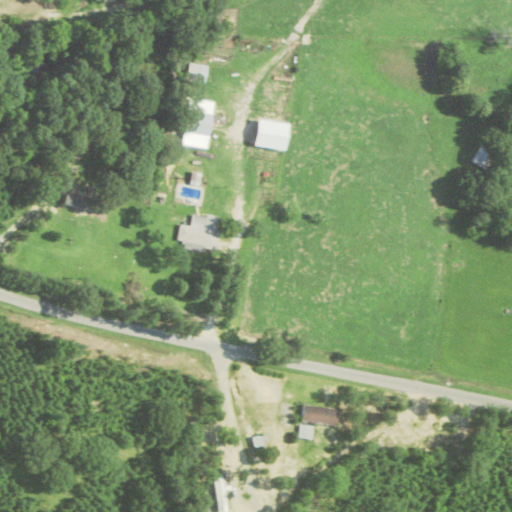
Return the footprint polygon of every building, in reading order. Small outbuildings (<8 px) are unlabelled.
[(205,87),(207,55),(189,54),(187,86),(205,87)] [(486,75),(494,75),(494,81),(511,80),(511,64),(486,65),(486,75)] [(183,131),(208,138),(214,116),(189,109),(183,131)] [(74,165),(81,167),(85,157),(77,154),(74,165)] [(180,225),(176,247),(215,254),(221,218),(193,213),(190,227),(180,225)] [(339,408),(302,406),(301,424),(338,426),(339,408)] [(425,449),(459,449),(459,432),(425,432),(425,449)] [(212,479),(219,511),(228,510),(221,478),(212,479)]
